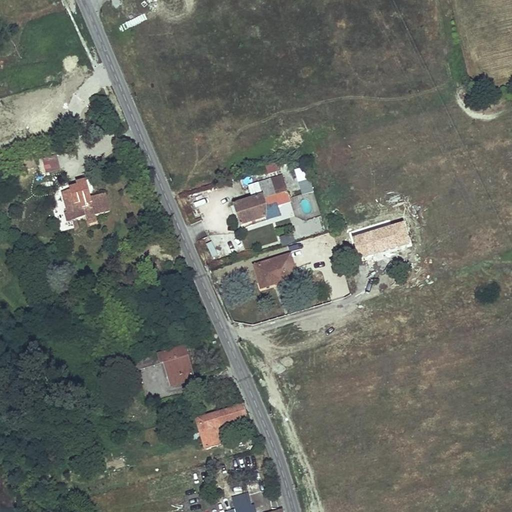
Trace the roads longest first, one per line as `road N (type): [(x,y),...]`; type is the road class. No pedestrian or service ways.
road 1 (tertiary): [(293,511),(278,457),(83,0)]
road 2 (unknown): [(225,334),(346,301),(369,272)]
